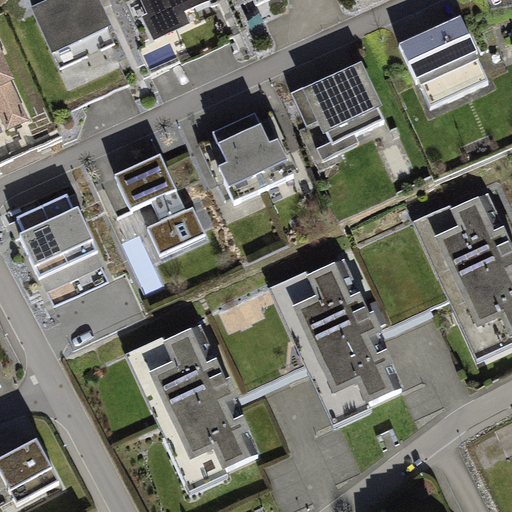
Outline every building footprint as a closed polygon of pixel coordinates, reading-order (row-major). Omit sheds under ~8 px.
[(90,0),(78,0),(27,21),(47,68),(108,43),(90,0)] [(206,0),(133,0),(143,22),(136,26),(147,52),(181,37),(177,28),(212,13),(206,0)] [(460,25),(395,50),(413,96),(478,70),(460,25)] [(0,63),(0,100),(13,95),(0,63)] [(358,73),(293,101),(317,154),(382,126),(358,73)] [(256,122),(208,141),(221,173),(213,176),(225,205),(289,179),(277,149),(270,155),(256,122)] [(159,230),(144,236),(157,267),(205,247),(192,218),(184,221),(160,163),(112,183),(127,220),(150,210),(159,230)] [(69,201),(14,227),(54,310),(108,284),(69,201)] [(511,256),(491,204),(418,234),(472,367),(511,350),(511,256)] [(343,273),(277,299),(332,436),(398,410),(343,273)] [(200,336),(130,366),(187,502),(258,472),(200,336)] [(0,492),(8,488),(0,472),(0,459),(24,447),(16,432),(0,436),(0,492)] [(61,485),(36,440),(24,447),(0,459),(0,474),(8,488),(18,508),(61,485)]
